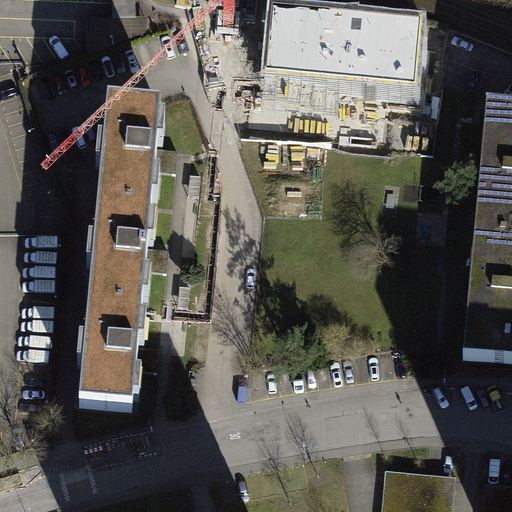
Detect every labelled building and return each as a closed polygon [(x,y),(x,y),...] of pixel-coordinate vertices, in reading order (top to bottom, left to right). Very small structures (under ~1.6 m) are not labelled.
[(108,0),(108,19),(131,19),(131,0),(108,0)] [(267,85),(415,98),(420,32),(273,19),(267,85)] [(147,212),(156,112),(104,107),(94,207),(147,212)] [(511,117),(488,115),(460,368),(511,373),(511,117)] [(137,312),(147,212),(94,207),(84,307),(137,312)] [(127,413),(137,312),(84,307),(75,408),(127,413)] [(446,511),(449,479),(393,475),(389,511),(446,511)] [(511,511),(511,499),(490,497),(489,511),(511,511)]
